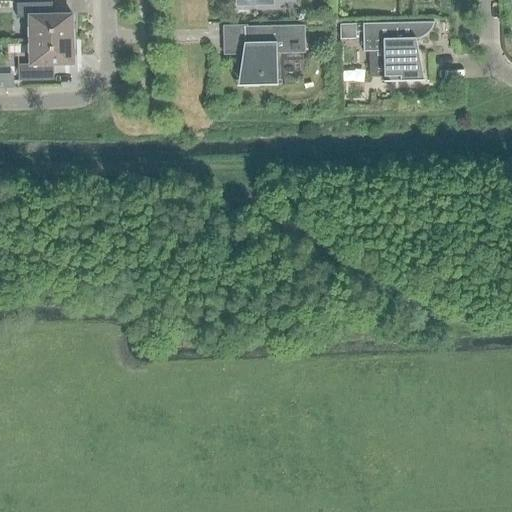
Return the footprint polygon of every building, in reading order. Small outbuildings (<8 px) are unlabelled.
[(28,17),(29,41),(72,40),(71,14),(70,14),(70,15),(44,16),(44,4),(51,4),(51,2),(16,3),(16,18),(28,17)] [(433,23),(434,22),(362,24),(363,52),(383,51),(383,77),(399,76),(399,82),(424,81),(424,80),(423,80),(415,39),(418,39),(420,38),(422,37),(424,36),(426,35),(427,34),(428,33),(430,31),(431,28),(433,26),(433,23)] [(339,39),(355,39),(355,24),(339,24),(339,39)] [(305,53),(304,25),(243,27),(243,43),(237,85),(236,85),(236,86),(277,85),(276,54),(305,53)] [(72,40),(29,41),(29,64),(17,64),(18,81),(53,80),(53,79),(46,79),(46,65),(71,64),(71,65),(73,65),(72,40)] [(0,88),(13,88),(13,74),(0,74),(0,88)]
